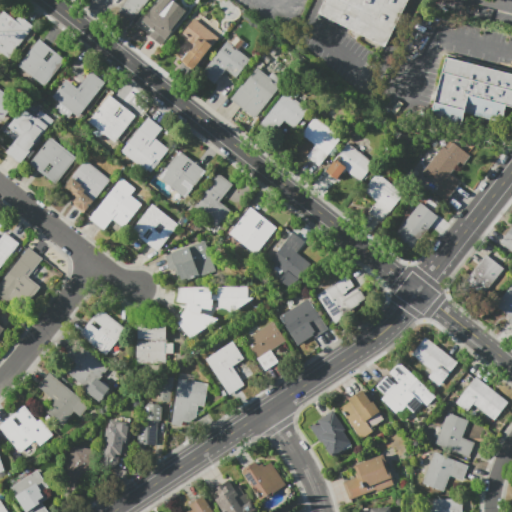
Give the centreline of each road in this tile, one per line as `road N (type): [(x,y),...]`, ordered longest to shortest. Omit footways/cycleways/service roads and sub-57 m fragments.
road 1 (tertiary): [(56,0),(419,291)]
road 2 (tertiary): [(111,511),(373,340),(419,291)]
road 3 (residential): [(0,180),(107,267),(143,285)]
road 4 (residential): [(0,375),(107,267)]
road 5 (tertiary): [(419,291),(511,171)]
